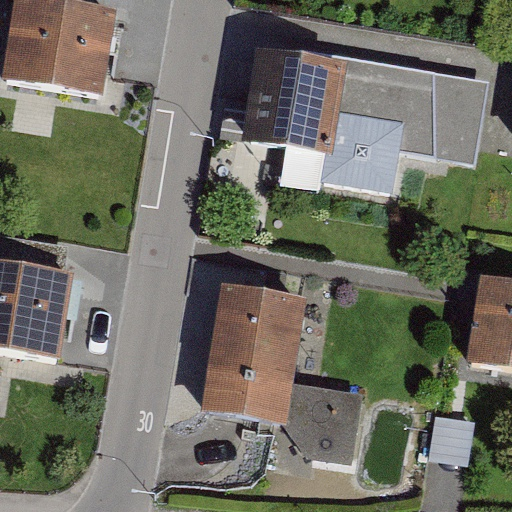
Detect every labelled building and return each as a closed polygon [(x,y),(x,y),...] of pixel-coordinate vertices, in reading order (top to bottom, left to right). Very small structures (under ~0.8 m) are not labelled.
[(117,28),(14,17),(5,103),(108,115),(117,28)] [(243,157),(334,171),(349,77),(258,63),(243,157)] [(75,284),(0,271),(0,363),(61,373),(75,284)] [(511,294),(483,290),(473,373),(511,378),(511,294)] [(222,295),(203,425),(289,438),(308,308),(222,295)]
